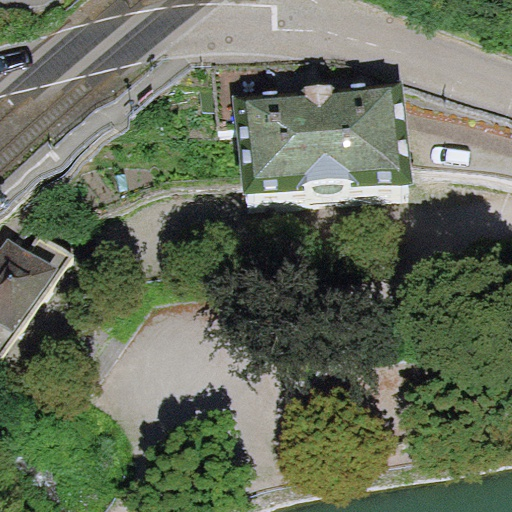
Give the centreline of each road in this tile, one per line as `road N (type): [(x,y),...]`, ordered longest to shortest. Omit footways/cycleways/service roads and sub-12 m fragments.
road 1 (residential): [(341,11),(147,38)]
road 2 (residential): [(0,70),(147,38)]
road 3 (residential): [(460,61),(341,11)]
